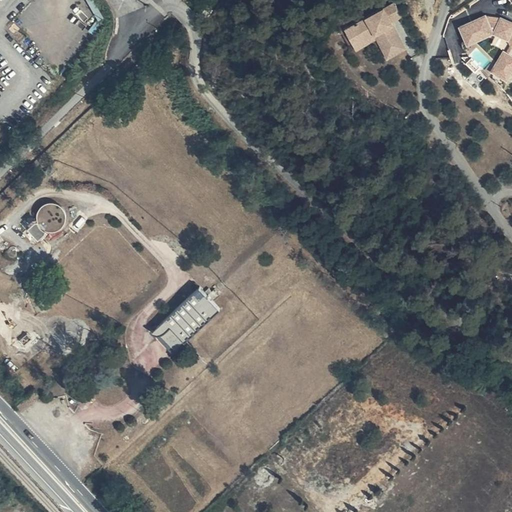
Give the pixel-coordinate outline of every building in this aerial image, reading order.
[(389,20),(381,7),(370,15),(379,27),(389,20)] [(511,7),(511,8),(461,28),(468,44),(505,29),(511,46),(511,7)] [(379,27),(370,15),(344,32),(354,47),(364,41),(367,45),(379,63),(396,52),(379,27)] [(354,47),(344,32),(335,39),(347,58),(367,45),(364,41),(354,47)] [(511,52),(505,48),(491,69),(508,80),(511,73),(511,52)] [(26,228),(36,238),(43,232),(50,234),(56,232),(61,227),(64,222),(65,216),(62,209),(59,205),(51,203),(43,203),(37,207),(33,216),(32,223),(26,228)] [(172,348),(220,304),(199,281),(147,329),(151,334),(157,334),(172,348)]
